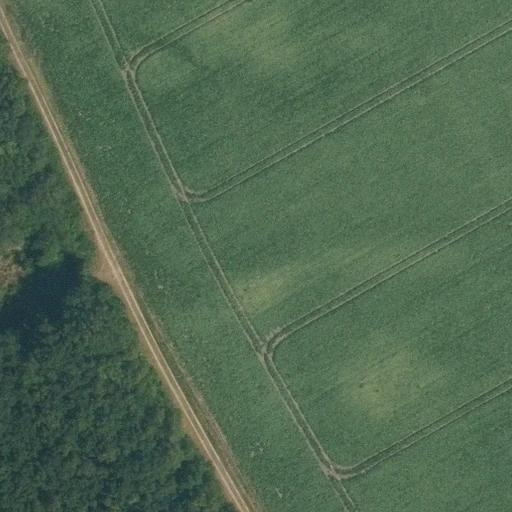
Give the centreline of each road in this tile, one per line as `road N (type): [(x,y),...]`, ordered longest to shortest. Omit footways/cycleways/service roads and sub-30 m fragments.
road 1 (track): [(237,511),(109,269),(0,22)]
road 2 (track): [(0,347),(109,269)]
